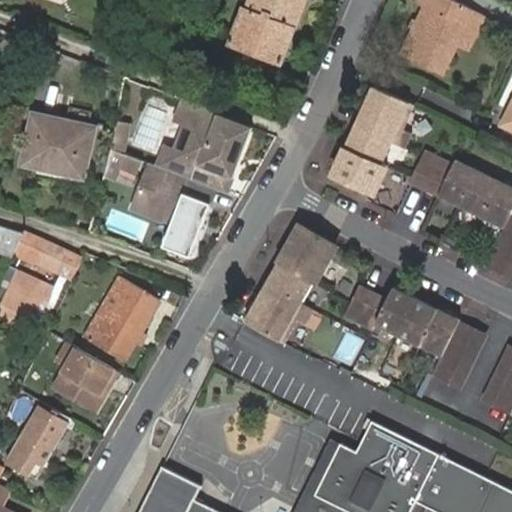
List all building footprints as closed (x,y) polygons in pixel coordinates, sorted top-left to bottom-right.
[(309,0),(252,0),(250,6),(245,5),(232,42),(284,62),(309,0)] [(482,31),(489,17),(452,0),(426,0),(425,3),(432,6),(408,54),(449,74),(463,45),(472,26),(482,31)] [(472,26),(463,45),(473,50),(482,31),(472,26)] [(376,84),(358,126),(393,141),(407,148),(414,132),(406,128),(417,104),(376,84)] [(167,145),(160,165),(218,188),(230,192),(256,126),(185,99),(178,119),(188,123),(178,149),(167,145)] [(95,127),(38,115),(28,162),(85,175),(95,127)] [(161,139),(174,143),(181,122),(167,118),(161,139)] [(111,147),(125,152),(131,121),(118,119),(111,147)] [(384,162),(393,141),(358,126),(336,175),(377,193),(390,165),(384,162)] [(125,152),(111,147),(105,172),(118,177),(122,166),(127,153),(125,152)] [(412,182),(439,195),(453,167),(455,164),(428,150),(426,154),(425,156),(412,182)] [(143,159),(127,153),(122,166),(138,173),(143,159)] [(453,167),(439,195),(505,227),(486,265),(511,277),(511,185),(457,159),(455,164),(453,167)] [(192,255),(218,188),(160,165),(151,162),(133,207),(173,222),(165,244),(192,255)] [(27,230),(0,222),(0,244),(16,252),(20,245),(26,231),(27,230)] [(301,227),(269,284),(303,303),(317,285),(338,248),(301,227)] [(38,238),(26,231),(20,245),(32,251),(38,238)] [(61,269),(70,248),(49,239),(40,259),(61,269)] [(76,275),(86,255),(70,248),(61,269),(76,275)] [(56,286),(19,268),(0,309),(0,312),(31,326),(43,300),(49,302),(56,286)] [(162,299),(131,282),(97,341),(126,359),(162,299)] [(269,284),(247,321),(286,343),(287,343),(300,321),(307,324),(315,310),(303,303),(269,284)] [(347,317),(373,330),(377,324),(389,299),(362,286),(347,317)] [(461,387),(486,334),(460,321),(461,319),(395,287),(389,299),(377,324),(443,355),(434,374),(461,387)] [(112,385),(120,370),(108,364),(85,350),(69,341),(57,361),(64,365),(57,379),(69,387),(65,393),(97,411),(107,393),(102,390),(107,382),(112,385)] [(511,346),(485,399),(511,411),(511,346)] [(69,387),(57,379),(53,385),(65,393),(69,387)] [(107,393),(112,385),(107,382),(102,390),(107,393)] [(41,407),(16,447),(2,440),(0,443),(0,452),(38,475),(70,422),(41,407)] [(511,511),(511,488),(374,421),(360,452),(334,439),(298,511),(221,511),(199,501),(193,511),(511,511)] [(193,511),(199,501),(206,486),(168,468),(146,511),(193,511)] [(11,487),(0,481),(0,511),(13,511),(1,506),(11,487)]
